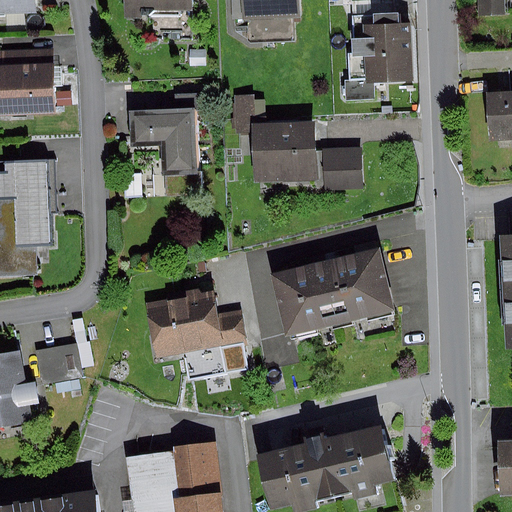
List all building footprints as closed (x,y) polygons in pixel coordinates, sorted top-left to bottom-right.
[(0,0),(0,14),(42,13),(41,0),(0,0)] [(199,0),(131,0),(131,18),(150,18),(150,41),(191,41),(192,10),(199,10),(199,0)] [(304,0),(232,0),(233,21),(250,21),(251,40),(254,43),(298,42),(298,20),(305,20),(304,0)] [(477,0),(478,16),(503,15),(502,0),(477,0)] [(385,2),(355,3),(357,52),(352,52),(353,82),(378,81),(420,79),(418,25),(408,25),(408,14),(398,15),(397,1),(385,2)] [(56,49),(2,52),(5,117),(63,114),(61,63),(57,64),(56,49)] [(207,50),(192,51),(193,67),(208,66),(207,50)] [(378,100),(378,81),(353,82),(348,82),(349,102),(378,100)] [(511,140),(511,91),(484,94),(487,142),(511,140)] [(258,134),(258,124),(257,96),(236,97),(238,134),(258,134)] [(201,110),(134,112),(136,149),(164,148),(165,176),(203,175),(201,110)] [(322,123),(258,124),(258,134),(260,184),(323,182),(322,150),(322,123)] [(365,149),(322,150),(323,182),(324,191),(367,189),(365,149)] [(0,279),(44,278),(43,255),(57,254),(55,161),(13,162),(14,178),(0,178),(0,279)] [(511,236),(501,236),(503,347),(511,347),(511,236)] [(385,251),(279,277),(295,339),(401,313),(385,251)] [(221,293),(148,306),(158,361),(185,356),(189,381),(251,369),(241,319),(226,322),(221,293)] [(79,344),(38,351),(44,385),(85,377),(79,344)] [(22,353),(0,355),(0,430),(34,426),(31,404),(43,403),(40,381),(27,383),(22,353)] [(392,426),(265,456),(278,511),(282,511),(299,508),(300,511),(320,511),(326,511),(324,500),(362,491),(364,499),(383,495),(380,485),(405,479),(401,462),(392,426)] [(511,443),(500,444),(501,493),(511,492),(511,443)] [(222,444),(183,449),(183,455),(136,461),(142,511),(232,511),(230,493),(228,493),(222,444)] [(108,511),(106,490),(0,505),(0,511),(108,511)]
